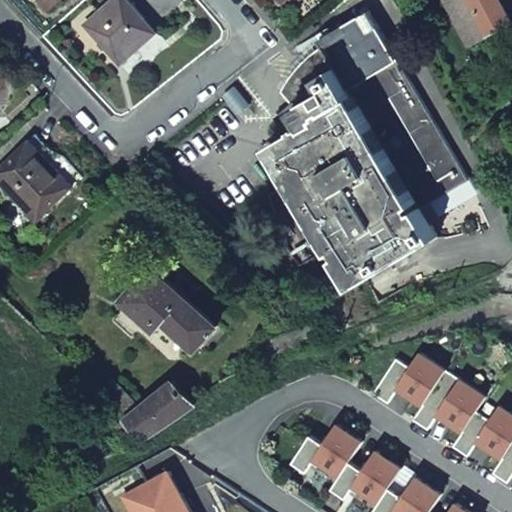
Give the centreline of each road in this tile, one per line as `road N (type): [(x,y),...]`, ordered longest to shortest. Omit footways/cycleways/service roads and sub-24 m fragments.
road 1 (residential): [(298,511),(249,478),(234,440),(274,402),(337,393),(511,505)]
road 2 (residential): [(223,0),(252,33),(126,140),(0,11)]
